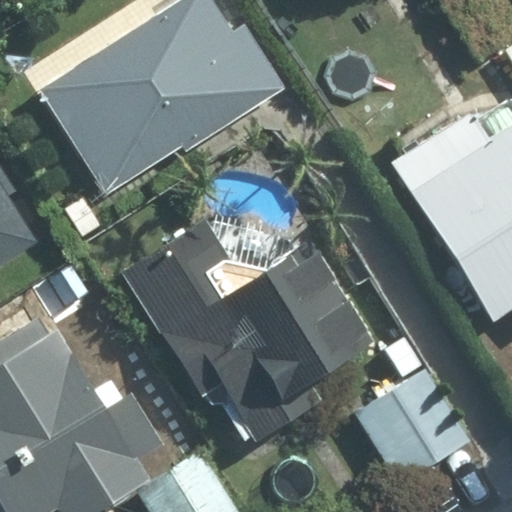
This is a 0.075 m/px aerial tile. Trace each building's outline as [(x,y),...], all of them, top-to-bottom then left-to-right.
[(229,0),(179,0),(42,85),(116,204),(290,97),(229,0)] [(511,79),(509,75),(385,153),(502,338),(511,332),(511,79)] [(0,310),(70,267),(0,155),(0,310)] [(204,226),(133,271),(261,471),(355,411),(428,364),(337,222),(240,283),(204,226)] [(58,306),(0,341),(0,511),(91,511),(159,471),(58,306)] [(428,364),(355,411),(399,485),(472,441),(428,364)]
